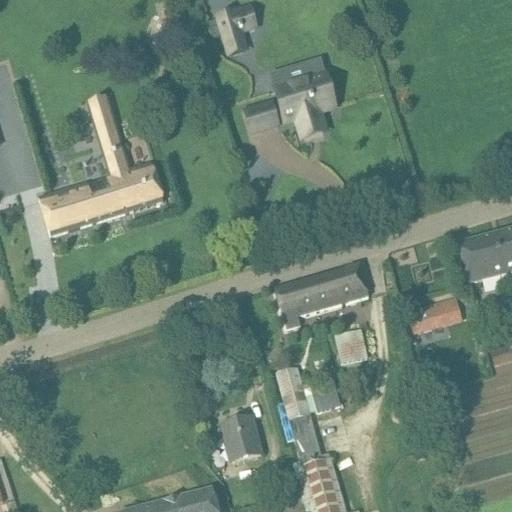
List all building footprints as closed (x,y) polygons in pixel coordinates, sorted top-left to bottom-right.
[(181,8),(164,13),(168,27),(185,22),(181,8)] [(218,21),(208,24),(213,41),(223,38),(228,57),(245,52),(240,34),(240,33),(242,32),(240,28),(238,29),(236,20),(234,15),(217,20),(218,21)] [(279,106),(270,109),(274,122),(283,119),(284,124),(295,121),(300,138),(324,131),(319,114),(333,109),(323,77),(323,78),(309,82),(308,80),(285,87),(286,89),(275,92),(274,92),(279,106)] [(108,181),(38,202),(50,240),(162,206),(150,168),(128,174),(110,115),(91,120),(108,181)] [(511,233),(457,248),(468,287),(511,274),(511,233)] [(359,269),(274,293),(286,333),(300,329),(297,321),(368,301),(359,269)] [(444,302),(406,313),(413,340),(452,330),(444,302)] [(401,324),(388,327),(393,354),(407,352),(401,324)] [(360,334),(335,340),(341,368),(366,362),(360,334)] [(297,372),(276,377),(284,406),(277,408),(287,447),(294,445),(299,465),(292,467),(296,482),(300,481),(304,495),(300,496),(304,511),(343,511),(328,457),(321,459),(309,416),(316,414),(316,415),(340,409),(332,379),(312,385),(308,386),(308,388),(301,390),(297,372)] [(251,421),(220,429),(230,466),(261,458),(251,421)] [(216,511),(211,492),(134,511),(216,511)]
